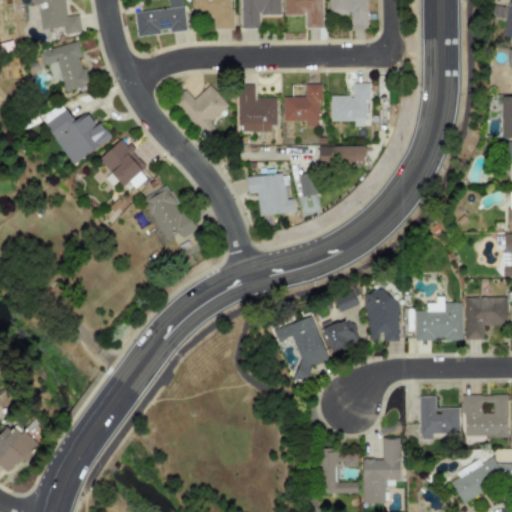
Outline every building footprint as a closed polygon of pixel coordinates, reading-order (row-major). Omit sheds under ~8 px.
[(30,0),(31,6),(36,5),(39,29),(61,27),(62,34),(78,32),(76,14),(65,16),(63,0),(30,0)] [(134,36),(158,34),(158,32),(184,30),(180,0),(166,0),(167,8),(132,11),(134,36)] [(212,29),(230,29),(229,0),(192,0),(193,16),(212,16),(212,29)] [(278,0),(238,0),(239,29),(257,28),(256,16),(278,15),(278,0)] [(320,27),(319,0),(281,0),(281,15),(303,15),(304,28),(320,27)] [(365,27),(365,0),(326,0),(327,14),(348,13),(349,27),(365,27)] [(511,1),(507,1),(506,7),(491,5),(489,17),(503,19),(500,36),(511,37),(511,1)] [(47,64),(52,82),(60,80),(63,91),(84,86),(73,42),(37,52),(40,65),(47,64)] [(303,96),(281,96),(281,121),(303,121),(303,127),(318,127),(318,83),(303,83),(303,96)] [(328,96),(328,120),(352,121),(352,126),(365,126),(366,84),(350,83),(350,96),(328,96)] [(235,85),(237,132),(268,131),(268,125),(274,124),(273,97),(252,98),(252,84),(235,85)] [(192,99),(183,90),(171,101),(203,136),(212,127),(208,122),(226,105),(208,85),(192,99)] [(500,138),(511,137),(511,95),(499,96),(500,138)] [(43,124),(70,164),(109,139),(98,121),(93,125),(86,113),(73,121),(65,109),(43,124)] [(133,188),(144,178),(138,171),(143,167),(130,152),(131,151),(119,138),(96,159),(121,187),(127,181),(133,188)] [(317,145),(316,164),(361,165),(362,146),(317,145)] [(296,174),(299,196),(315,194),(312,172),(296,174)] [(255,193),(257,215),(291,212),(290,198),(283,199),(280,173),(244,177),(245,194),(255,193)] [(141,198),(162,240),(176,232),(179,238),(191,232),(166,184),(141,198)] [(511,234),(500,234),(501,276),(511,276),(511,234)] [(355,305),(349,290),(331,297),(337,312),(355,305)] [(395,301),(386,301),(386,290),(363,290),(364,340),(379,340),(379,342),(396,341),(395,301)] [(441,303),(441,296),(434,296),(434,303),(424,303),(424,310),(413,310),(413,340),(460,340),(459,303),(441,303)] [(462,297),(462,339),(481,339),(481,326),(505,325),(504,296),(462,297)] [(271,330),(275,341),(287,337),(301,377),(306,375),(304,368),(325,360),(309,316),(271,330)] [(329,354),(357,343),(348,318),(329,325),(327,320),(318,324),(329,354)] [(461,395),(461,437),(505,436),(505,395),(461,395)] [(457,433),(456,408),(433,408),(433,396),(416,396),(417,439),(437,439),(437,433),(457,433)] [(0,431),(0,469),(6,475),(35,443),(21,430),(16,435),(6,425),(0,431)] [(360,504),(382,503),(382,481),(398,480),(397,438),(380,438),(380,459),(359,460),(360,504)] [(318,493),(355,493),(355,482),(334,482),(334,465),(355,465),(355,450),(318,450),(318,493)] [(511,464),(493,464),(490,457),(479,463),(476,459),(455,470),(455,479),(448,482),(459,503),(499,481),(511,481),(511,464)]
